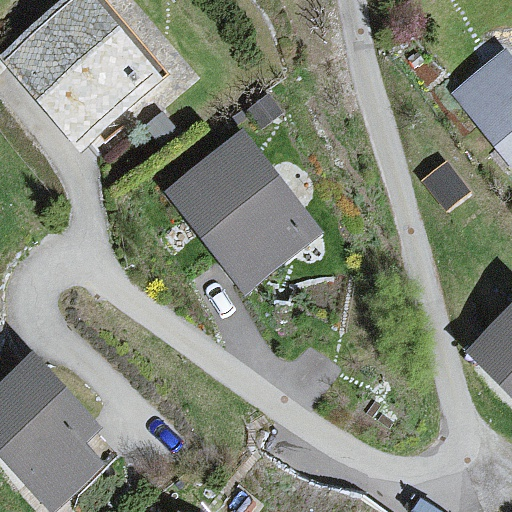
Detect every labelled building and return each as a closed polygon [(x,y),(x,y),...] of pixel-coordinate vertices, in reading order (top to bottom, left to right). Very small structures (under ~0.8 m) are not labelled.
[(112,0),(86,0),(13,59),(92,156),(181,84),(112,0)] [(511,57),(459,97),(511,168),(511,57)] [(268,144),(186,205),(256,300),(338,239),(268,144)] [(511,329),(483,357),(511,388),(511,329)] [(50,361),(0,404),(0,445),(59,511),(60,511),(130,451),(50,361)]
